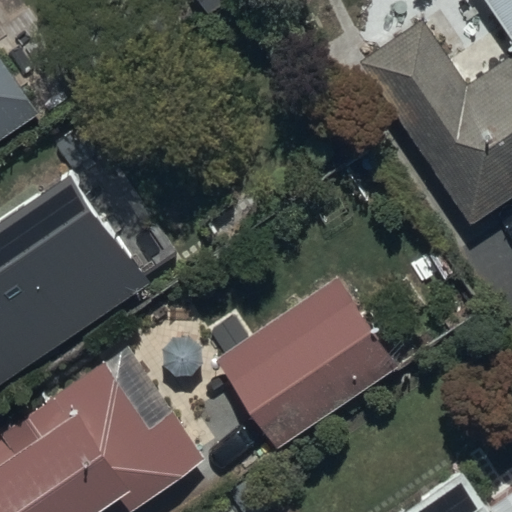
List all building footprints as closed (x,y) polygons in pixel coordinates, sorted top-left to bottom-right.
[(474,222),(511,196),(511,0),(484,0),(511,41),(511,57),(468,87),(426,23),(367,63),(409,126),(474,222)] [(0,48),(0,146),(45,116),(0,48)] [(0,392),(156,288),(78,173),(0,225),(0,392)] [(219,361),(280,451),(402,369),(341,279),(219,361)] [(141,511),(208,467),(131,353),(0,441),(0,511),(141,511)] [(403,511),(493,511),(465,471),(403,511)]
